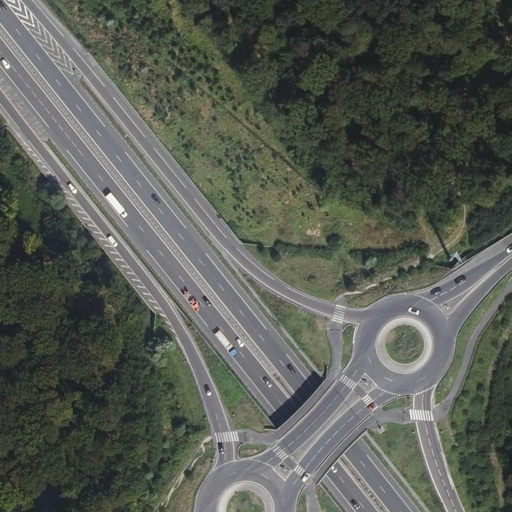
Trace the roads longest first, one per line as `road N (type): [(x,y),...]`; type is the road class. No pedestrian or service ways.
road 1 (trunk): [(401,511),(0,9)]
road 2 (trunk): [(0,52),(368,511)]
road 3 (primary): [(369,323),(298,301),(246,267),(23,0)]
road 4 (primary): [(0,95),(175,322),(212,402),(226,476)]
road 5 (track): [(500,0),(503,30),(448,137),(442,182),(422,218),(428,236),(446,247)]
road 6 (primary): [(281,496),(335,433),(394,384)]
road 7 (primary): [(366,361),(257,473)]
road 8 (trunk): [(456,511),(428,439),(418,382)]
